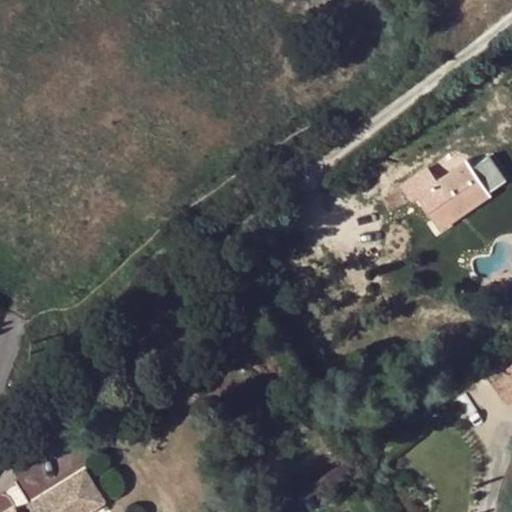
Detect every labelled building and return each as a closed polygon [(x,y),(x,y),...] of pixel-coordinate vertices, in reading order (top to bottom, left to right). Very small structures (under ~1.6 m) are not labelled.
[(488,187),(505,176),(488,150),(470,161),(488,187)] [(417,195),(435,221),(455,207),(460,215),(491,193),(467,160),(437,181),(428,167),(401,186),(410,200),(417,195)] [(455,207),(435,221),(440,229),(460,215),(455,207)] [(267,227),(243,245),(253,258),(277,240),(267,227)] [(511,364),(490,381),(505,402),(511,396),(511,364)] [(15,468),(28,491),(78,462),(65,440),(15,468)] [(19,511),(18,509),(16,506),(6,511),(85,511),(103,501),(83,469),(27,504),(32,511),(19,511)] [(332,485),(316,495),(321,504),(338,494),(332,485)] [(97,511),(106,507),(103,501),(85,511),(97,511)]
